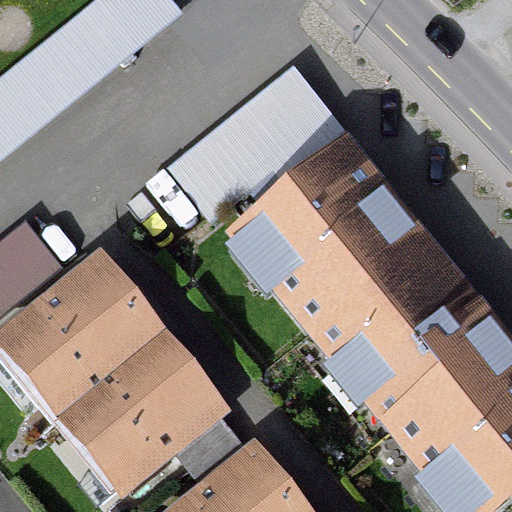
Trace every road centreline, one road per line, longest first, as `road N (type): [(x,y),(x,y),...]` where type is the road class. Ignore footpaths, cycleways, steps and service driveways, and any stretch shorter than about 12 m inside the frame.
road 1 (residential): [(261,0),(0,204)]
road 2 (secondary): [(511,126),(382,0)]
